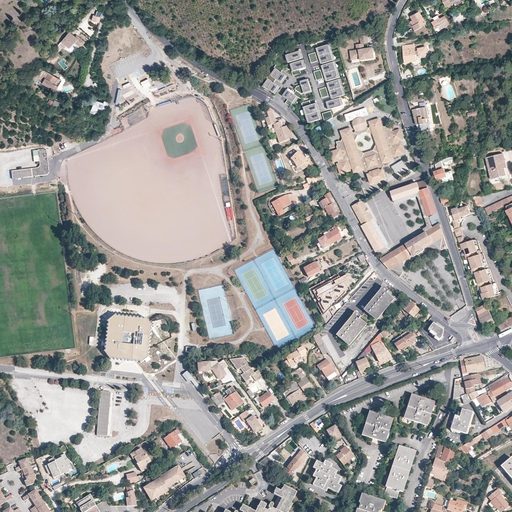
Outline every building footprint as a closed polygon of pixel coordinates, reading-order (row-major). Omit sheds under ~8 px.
[(442,0),(445,5),(447,4),(450,11),(456,8),(462,5),(459,0),(442,0)] [(413,21),(411,22),(413,27),(415,29),(425,24),(419,13),(411,17),(413,21)] [(443,27),(449,24),(444,16),(434,21),(432,16),(429,18),(434,28),(437,26),(439,29),(443,27)] [(69,32),(61,40),(58,43),(62,47),(63,47),(66,45),(68,47),(74,41),(80,45),(84,41),(77,35),(75,37),(73,35),(69,32)] [(372,45),(363,47),(363,45),(362,42),(368,41),(366,33),(359,35),(360,42),(355,43),(357,49),(350,50),(351,56),(360,54),(361,59),(374,56),(372,45)] [(62,47),(58,43),(56,45),(58,46),(50,56),(48,59),(50,61),(62,47)] [(318,47),(320,55),(331,52),(329,44),(318,47)] [(415,51),(415,49),(415,44),(403,45),(405,61),(409,61),(412,61),(416,60),(416,55),(419,54),(419,57),(420,57),(429,55),(427,47),(418,49),(419,51),(415,51)] [(299,51),(287,54),(290,62),(301,58),(299,51)] [(331,52),(320,55),(323,63),(333,60),(331,52)] [(302,60),(292,64),(294,70),(292,71),(293,75),(301,73),(299,69),(304,67),(302,60)] [(324,65),(326,73),(337,69),(335,62),(324,65)] [(277,69),(272,76),(281,82),(286,76),(281,72),(283,68),(277,64),(274,68),(277,69)] [(48,72),(44,69),(38,80),(42,82),(48,72)] [(337,69),(326,73),(329,81),(340,77),(337,69)] [(38,70),(30,80),(33,81),(40,72),(38,70)] [(58,86),(54,83),(57,78),(48,72),(42,82),(51,88),(56,90),(57,88),(58,86)] [(269,79),(265,86),(264,86),(275,93),(281,82),(272,76),(269,74),(267,78),(269,79)] [(329,82),(331,90),(342,87),(340,79),(329,82)] [(295,90),(296,90),(301,94),(312,90),(308,80),(300,82),(301,85),(298,86),(295,90)] [(342,87),(331,90),(334,98),(344,95),(342,87)] [(288,100),(286,103),(289,105),(290,106),(298,96),(301,99),(303,95),(302,94),(301,94),(296,90),(294,94),(289,90),(284,97),(288,100)] [(340,98),(329,102),(331,109),(343,105),(340,98)] [(107,110),(108,103),(105,102),(104,103),(98,101),(92,99),(91,103),(94,104),(92,110),(91,112),(96,114),(97,111),(101,112),(102,109),(103,110),(104,109),(107,110)] [(310,101),(302,103),(304,107),(305,107),(308,114),(318,111),(316,103),(311,105),(310,101)] [(429,128),(426,106),(413,108),(414,114),(416,124),(420,123),(421,130),(429,128)] [(288,125),(283,127),(281,121),(277,123),(276,121),(272,110),(267,112),(268,113),(269,117),(265,118),(268,126),(274,124),(275,130),(276,130),(280,143),(293,139),(288,125)] [(318,111),(308,114),(310,123),(321,119),(318,111)] [(367,125),(365,118),(361,116),(354,118),(352,122),(355,129),(356,130),(358,131),(366,129),(367,126),(367,125)] [(379,140),(374,150),(380,153),(383,163),(384,161),(386,162),(391,160),(392,159),(391,156),(394,155),(397,155),(403,153),(404,151),(402,144),(400,143),(399,141),(402,140),(402,137),(400,131),(398,130),(393,131),(392,129),(390,128),(389,124),(385,126),(381,126),(379,118),(370,121),(371,125),(370,128),(368,132),(378,137),(379,140)] [(275,130),(274,124),(268,126),(271,134),(276,135),(277,135),(276,130),(275,130)] [(357,172),(362,170),(365,168),(362,158),(364,153),(354,147),(353,144),(358,134),(353,131),(352,127),(342,130),(344,137),(343,138),(342,139),(341,140),(340,140),(337,141),(339,145),(338,146),(339,148),(339,149),(338,149),(333,151),(332,153),(334,160),(337,161),(339,160),(340,163),(339,165),(341,172),(343,173),(350,170),(351,168),(354,168),(354,170),(357,172)] [(49,173),(47,149),(38,150),(40,166),(38,168),(12,171),(13,179),(47,175),(49,173)] [(365,168),(371,171),(380,168),(383,163),(380,153),(374,150),(364,153),(362,158),(365,168)] [(302,154),(299,151),(291,159),(294,161),(294,162),(297,168),(300,166),(302,170),(307,168),(308,169),(312,167),(309,161),(307,162),(306,160),(306,159),(302,154)] [(505,169),(504,162),(503,158),(503,154),(485,159),(490,180),(505,176),(504,170),(505,169)] [(403,161),(391,166),(395,173),(406,168),(403,161)] [(369,173),(369,175),(371,182),(373,183),(377,182),(381,181),(380,180),(385,179),(386,177),(384,170),(382,169),(380,169),(380,168),(371,171),(371,172),(369,173)] [(452,170),(446,172),(446,170),(445,168),(434,171),(437,180),(442,178),(444,183),(446,182),(455,179),(452,170)] [(404,169),(399,172),(403,178),(408,175),(404,169)] [(318,179),(309,183),(311,188),(313,186),(320,183),(318,179)] [(436,213),(425,179),(424,180),(406,186),(391,191),(394,200),(416,193),(419,192),(427,215),(424,216),(426,225),(426,227),(423,228),(425,232),(381,259),(388,267),(393,265),(410,254),(412,258),(414,256),(415,257),(426,251),(425,250),(423,246),(439,236),(443,234),(440,223),(433,227),(431,223),(429,215),(436,213)] [(419,192),(416,193),(424,216),(427,215),(419,192)] [(326,208),(335,203),(337,203),(334,197),(332,193),(330,193),(325,196),(327,199),(322,201),(322,202),(320,203),(322,206),(323,208),(325,207),(326,208)] [(282,209),(297,201),(296,199),(294,195),(289,198),(288,195),(273,203),(280,215),(284,213),(282,209)] [(511,195),(484,209),(487,215),(506,207),(507,206),(509,210),(508,210),(510,215),(511,218),(511,220),(511,221),(511,222),(511,195)] [(483,205),(479,196),(472,197),(477,209),(483,205)] [(363,200),(352,206),(363,225),(374,219),(363,200)] [(337,203),(335,203),(326,208),(327,211),(326,212),(326,213),(328,213),(330,216),(333,215),(334,218),(343,214),(339,208),(337,203)] [(452,209),(453,214),(449,215),(451,221),(453,221),(455,227),(460,226),(458,219),(461,218),(461,216),(470,213),(468,205),(458,208),(457,207),(452,209)] [(439,221),(436,213),(431,216),(433,225),(439,221)] [(371,220),(363,225),(378,253),(379,256),(388,251),(389,250),(385,246),(371,220)] [(324,249),(343,239),(341,235),(342,234),(341,233),(338,226),(330,230),(332,233),(319,240),(324,249)] [(463,234),(461,226),(454,228),(457,236),(463,234)] [(448,248),(443,234),(439,236),(441,240),(444,250),(448,248)] [(474,239),(465,242),(463,235),(458,237),(460,245),(461,245),(462,249),(476,245),(479,243),(478,240),(477,239),(476,239),(475,239),(474,239)] [(441,240),(439,236),(423,246),(425,250),(441,240)] [(481,251),(479,244),(464,249),(466,254),(465,254),(466,258),(468,258),(468,257),(477,254),(477,253),(481,251)] [(483,252),(480,254),(468,257),(468,258),(470,263),(485,258),(483,252)] [(299,262),(297,258),(296,259),(293,253),(286,257),(289,262),(291,262),(293,266),(299,262)] [(363,254),(357,257),(360,262),(366,259),(363,254)] [(393,265),(396,267),(412,258),(410,254),(393,265)] [(488,266),(485,258),(470,263),(472,269),(471,269),(472,273),(475,272),(483,269),(483,268),(488,266)] [(320,271),(319,270),(321,269),(322,268),(319,261),(315,262),(304,268),(309,277),(320,271)] [(390,269),(401,278),(404,274),(396,267),(393,265),(388,267),(390,269)] [(366,277),(374,271),(370,267),(363,273),(366,277)] [(490,269),(489,268),(488,268),(487,268),(483,269),(475,272),(477,278),(488,274),(491,273),(490,269)] [(494,281),(491,273),(488,274),(477,278),(478,284),(477,284),(478,288),(481,287),(490,284),(489,282),(494,281)] [(340,277),(339,274),(309,290),(321,315),(329,309),(334,317),(352,297),(350,294),(351,291),(348,285),(352,281),(349,276),(348,274),(340,277)] [(309,283),(306,277),(299,281),(302,286),(309,283)] [(496,282),(490,284),(481,287),(483,292),(497,288),(496,282)] [(376,319),(393,299),(387,294),(389,291),(382,286),(378,291),(376,293),(377,294),(378,295),(365,311),(376,319)] [(497,288),(483,292),(481,293),(483,299),(488,297),(499,294),(497,288)] [(378,295),(377,294),(364,310),(365,311),(378,295)] [(394,300),(393,299),(376,319),(377,320),(394,300)] [(407,306),(405,305),(401,309),(411,321),(420,309),(417,307),(411,302),(407,306)] [(486,304),(477,308),(476,308),(480,320),(484,328),(495,322),(486,304)] [(456,322),(468,313),(464,307),(452,317),(456,322)] [(104,315),(109,321),(110,323),(108,342),(106,343),(107,346),(105,347),(107,349),(105,351),(111,359),(113,358),(115,359),(117,358),(119,360),(121,358),(123,360),(126,358),(134,359),(140,359),(142,362),(150,355),(149,353),(151,327),(153,326),(147,318),(145,319),(142,319),(142,323),(127,321),(127,317),(120,316),(118,314),(117,315),(117,314),(112,308),(104,315)] [(348,344),(365,324),(359,319),(362,316),(356,311),(353,314),(354,315),(355,316),(338,336),(348,344)] [(355,316),(354,315),(337,335),(338,336),(355,316)] [(507,327),(511,324),(511,316),(496,324),(499,331),(507,327)] [(442,335),(444,330),(433,322),(428,330),(430,331),(430,332),(435,336),(434,338),(439,341),(442,336),(442,335)] [(366,325),(365,324),(348,344),(349,345),(366,325)] [(386,330),(379,334),(383,340),(389,335),(386,330)] [(411,333),(403,339),(408,346),(412,344),(411,342),(413,341),(415,339),(411,333)] [(318,347),(324,344),(319,334),(314,337),(318,347)] [(388,354),(386,351),(390,350),(384,341),(383,340),(379,334),(375,338),(378,342),(373,345),(374,347),(373,348),(373,349),(380,362),(389,357),(390,357),(388,354)] [(403,339),(401,336),(395,341),(396,343),(395,344),(399,351),(402,349),(404,347),(405,349),(408,346),(403,339)] [(324,342),(335,363),(345,358),(339,345),(334,347),(330,339),(324,342)] [(330,354),(325,344),(319,347),(324,357),(330,354)] [(305,354),(302,347),(286,356),(291,365),(301,360),(303,359),(301,356),(305,354)] [(466,355),(459,356),(463,373),(463,378),(469,376),(468,372),(485,369),(484,363),(482,357),(467,360),(466,355)] [(255,372),(245,357),(231,359),(238,369),(241,367),(245,373),(242,374),(247,381),(252,378),(251,376),(253,374),(257,381),(264,377),(259,370),(255,372)] [(391,361),(389,357),(380,362),(381,366),(391,361)] [(335,371),(327,359),(317,365),(319,370),(321,369),(326,377),(329,375),(335,371)] [(359,379),(362,378),(360,371),(363,370),(370,367),(366,359),(356,363),(359,370),(356,372),(359,379)] [(219,361),(200,364),(200,372),(213,371),(212,368),(214,368),(222,380),(229,375),(226,370),(230,367),(226,361),(221,364),(219,361)] [(166,363),(161,368),(164,372),(169,367),(166,363)] [(305,372),(301,366),(291,374),(294,378),(295,380),(297,382),(301,379),(298,375),(302,372),(303,374),(305,375),(307,374),(305,372)] [(209,399),(188,370),(186,371),(207,400),(209,399)] [(480,379),(479,374),(469,376),(463,378),(467,395),(470,394),(475,392),(474,386),(481,384),(480,379)] [(302,381),(298,384),(300,386),(305,392),(309,389),(307,386),(311,383),(305,376),(301,379),(302,381)] [(497,402),(495,397),(507,390),(511,386),(508,379),(507,379),(505,376),(488,386),(489,388),(488,388),(487,389),(488,392),(478,398),(482,408),(492,402),(493,404),(496,402),(497,402)] [(255,382),(252,378),(247,381),(250,386),(255,382)] [(224,397),(220,392),(213,396),(211,398),(218,406),(226,401),(231,408),(238,404),(239,406),(245,403),(237,391),(233,386),(226,391),(228,395),(224,397)] [(297,401),(298,402),(306,397),(301,389),(294,393),(288,396),(293,405),(296,403),(295,402),(297,401)] [(259,400),(260,402),(264,406),(270,402),(274,399),(269,391),(259,398),(258,396),(255,398),(257,401),(259,400)] [(101,392),(97,434),(110,435),(113,393),(101,392)] [(479,396),(477,392),(475,392),(470,394),(472,401),(476,399),(476,398),(479,396)] [(496,402),(503,413),(511,407),(511,392),(497,402),(496,402)] [(467,395),(462,397),(465,404),(473,402),(472,401),(470,394),(467,395)] [(426,426),(434,402),(413,395),(406,419),(426,426)] [(228,418),(231,416),(225,408),(222,411),(228,418)] [(469,426),(474,413),(463,409),(460,417),(456,415),(450,414),(446,428),(451,429),(467,435),(469,426)] [(261,429),(264,427),(261,424),(255,414),(252,416),(248,410),(240,415),(244,421),(247,419),(256,433),(261,429)] [(384,442),(392,419),(371,412),(364,435),(384,442)] [(511,418),(506,422),(505,420),(495,426),(498,432),(509,425),(511,430),(511,418)] [(313,423),(310,425),(316,433),(319,431),(313,423)] [(341,435),(336,426),(334,428),(327,431),(332,440),(334,443),(342,437),(341,435)] [(498,432),(495,426),(482,434),(484,438),(486,440),(498,432)] [(182,441),(177,434),(179,433),(177,430),(165,438),(172,448),(179,443),(182,441)] [(482,434),(458,450),(466,454),(472,450),(470,448),(480,441),(484,438),(482,434)] [(455,454),(440,445),(435,459),(430,474),(436,476),(444,478),(448,467),(449,464),(449,463),(451,464),(455,454)] [(341,452),(336,456),(343,465),(354,457),(346,446),(340,450),(341,452)] [(401,492),(415,451),(401,446),(385,495),(397,499),(399,492),(401,492)] [(138,457),(134,459),(142,472),(150,467),(148,463),(151,462),(147,454),(146,455),(142,449),(136,452),(138,457)] [(298,469),(304,461),(303,460),(307,455),(301,450),(296,456),(287,467),(286,467),(283,471),(290,477),(294,473),(293,472),(297,468),(298,469)] [(185,464),(191,461),(189,456),(187,452),(180,455),(185,464)] [(65,454),(55,459),(62,476),(71,472),(69,469),(72,468),(65,454)] [(27,457),(18,461),(19,464),(20,465),(15,467),(17,472),(22,469),(30,466),(27,457)] [(55,479),(62,476),(55,459),(54,457),(49,460),(50,464),(46,466),(50,474),(52,473),(55,479)] [(511,458),(502,466),(511,478),(511,458)] [(338,484),(342,478),(336,475),(337,471),(331,468),(332,464),(329,462),(325,461),(323,464),(316,461),(313,468),(316,470),(313,477),(316,478),(313,485),(326,492),(328,488),(338,493),(342,486),(338,484)] [(30,466),(22,469),(23,471),(24,473),(22,473),(24,477),(36,472),(33,465),(30,466)] [(168,488),(186,477),(179,466),(161,476),(162,477),(144,487),(152,500),(167,492),(169,490),(168,488)] [(199,470),(192,475),(195,479),(202,474),(199,470)] [(139,480),(142,480),(142,479),(144,478),(143,475),(141,475),(139,471),(127,474),(129,483),(139,481),(139,480)] [(36,472),(24,477),(25,481),(27,486),(37,482),(37,481),(36,478),(38,477),(36,472)] [(434,481),(429,479),(426,488),(431,489),(434,481)] [(135,499),(134,491),(133,490),(132,487),(134,485),(133,484),(131,485),(126,487),(128,492),(127,492),(129,498),(126,498),(127,506),(137,506),(136,502),(135,499)] [(297,492),(284,485),(281,490),(276,488),(274,491),(275,491),(274,494),(282,498),(276,509),(281,511),(287,511),(288,511),(287,511),(288,511),(290,509),(289,509),(291,506),(291,507),(293,504),(291,503),(297,492)] [(36,489),(23,498),(25,501),(31,498),(32,500),(33,502),(41,497),(36,489)] [(505,511),(511,506),(502,496),(503,494),(500,490),(491,500),(493,502),(494,503),(500,509),(498,511),(499,511),(505,511)] [(83,511),(86,511),(97,505),(95,501),(96,501),(92,494),(77,503),(82,511),(83,511)] [(379,511),(384,501),(364,494),(358,511),(379,511)] [(2,495),(0,496),(0,506),(12,499),(10,496),(5,499),(4,497),(2,495)] [(41,497),(33,502),(35,504),(36,506),(31,509),(33,511),(45,504),(47,503),(42,496),(41,497)] [(466,508),(468,503),(458,500),(457,502),(451,500),(448,509),(456,511),(462,511),(463,510),(465,511),(466,508)] [(281,511),(276,509),(272,507),(274,505),(274,504),(274,503),(273,503),(272,502),(271,502),(271,503),(269,506),(269,507),(269,508),(269,509),(268,510),(265,508),(267,504),(261,501),(256,511),(255,511),(281,511)]
